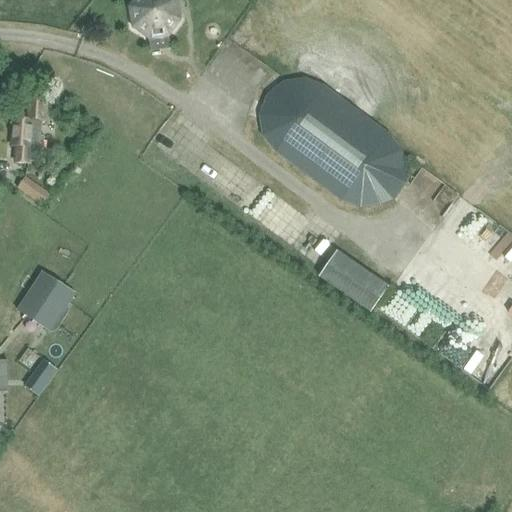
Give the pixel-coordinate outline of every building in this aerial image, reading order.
[(136,0),(131,8),(131,9),(134,28),(134,29),(150,40),(151,41),(170,38),(171,37),(177,28),(181,21),(182,20),(179,1),(178,0),(177,0),(136,0)] [(401,184),(404,169),(400,154),(397,149),(391,142),(383,134),(322,90),(315,86),(305,84),(296,83),(285,86),(276,92),(269,99),(262,117),(264,137),(270,145),(278,153),(343,201),(362,208),(382,204),(391,198),(401,184)] [(14,121),(13,148),(17,148),(16,165),(31,166),(31,163),(42,164),(44,139),(41,139),(42,124),(44,124),(45,103),(30,102),(29,122),(14,121)] [(44,209),(51,198),(26,178),(18,190),(44,209)] [(336,253),(319,278),(371,314),(388,289),(336,253)] [(18,312),(26,317),(51,334),(67,309),(54,299),(62,287),(43,275),(18,312)] [(464,364),(471,368),(480,351),(472,347),(464,364)] [(309,426),(267,489),(292,505),(306,483),(319,491),(333,470),(352,482),(365,463),(309,426)]
